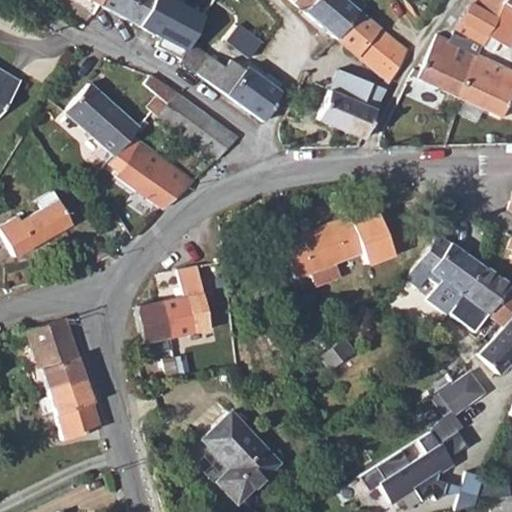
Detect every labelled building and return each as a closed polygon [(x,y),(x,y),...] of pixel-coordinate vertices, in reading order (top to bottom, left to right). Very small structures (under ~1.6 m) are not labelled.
[(100,0),(98,4),(136,24),(148,0),(100,0)] [(167,0),(148,0),(136,24),(183,49),(187,41),(204,9),(210,0),(196,0),(189,11),(167,0)] [(342,0),(288,0),(331,37),(354,10),(353,9),(360,2),(357,0),(347,0),(345,2),(342,0)] [(468,0),(465,4),(456,20),(483,34),(501,4),(503,0),(468,0)] [(511,0),(503,0),(501,4),(511,9),(511,0)] [(483,34),(478,45),(491,51),(496,42),(506,46),(511,36),(511,9),(501,4),(483,34)] [(354,10),(331,37),(385,82),(401,51),(354,10)] [(456,20),(450,31),(478,45),(483,34),(456,20)] [(238,21),(225,39),(248,56),(261,38),(238,21)] [(410,68),(406,76),(456,99),(474,53),(434,34),(417,71),(410,68)] [(179,57),(177,60),(259,121),(274,89),(274,87),(260,78),(242,65),(240,68),(236,65),(227,59),(220,66),(187,41),(183,49),(179,57)] [(474,53),(456,99),(498,117),(511,85),(511,70),(497,63),(474,53)] [(0,70),(0,117),(20,82),(0,70)] [(147,72),(140,82),(152,94),(166,104),(175,92),(147,72)] [(265,72),(260,78),(274,87),(277,82),(265,72)] [(313,118),(360,137),(373,107),(381,90),(353,77),(344,96),(325,89),(313,118)] [(63,110),(111,155),(129,134),(136,126),(87,82),(63,110)] [(166,104),(159,114),(161,115),(186,134),(206,114),(175,92),(166,104)] [(152,94),(145,108),(159,117),(161,115),(159,114),(166,104),(152,94)] [(161,115),(159,117),(209,155),(212,157),(235,135),(206,114),(186,134),(161,115)] [(113,174),(159,208),(181,187),(130,151),(113,174)] [(511,184),(503,208),(511,211),(511,184)] [(14,216),(0,224),(0,234),(13,256),(70,223),(55,200),(17,221),(14,216)] [(343,215),(275,240),(290,278),(307,272),(313,285),(335,277),(330,263),(357,253),(343,215)] [(435,233),(399,278),(411,289),(422,278),(431,285),(421,299),(442,314),(443,312),(456,295),(479,264),(435,233)] [(133,304),(131,312),(139,342),(204,328),(193,263),(173,267),(178,294),(133,304)] [(479,264),(456,295),(443,312),(469,331),(482,314),(498,326),(511,309),(511,295),(503,287),(506,285),(479,264)] [(309,291),(296,297),(308,326),(321,321),(309,291)] [(489,337),(472,354),(495,375),(511,357),(511,309),(498,326),(489,337)] [(61,316),(41,323),(46,338),(43,339),(51,361),(74,353),(61,316)] [(41,323),(23,330),(35,368),(42,390),(81,377),(74,353),(51,361),(43,339),(46,338),(41,323)] [(335,345),(316,358),(329,373),(346,359),(335,345)] [(445,351),(424,367),(433,380),(454,363),(445,351)] [(158,358),(164,383),(175,381),(170,356),(158,358)] [(27,370),(19,373),(22,382),(32,378),(27,370)] [(435,394),(436,396),(448,412),(450,414),(479,392),(473,381),(471,382),(466,374),(464,373),(435,394)] [(81,377),(42,390),(58,441),(96,426),(94,416),(81,377)] [(448,412),(436,396),(430,400),(442,417),(448,412)] [(226,409),(198,435),(225,467),(213,479),(231,499),(273,460),(226,409)] [(443,418),(426,431),(434,442),(452,430),(458,427),(450,414),(448,412),(442,417),(443,418)] [(462,445),(452,430),(434,442),(426,431),(413,439),(421,452),(405,462),(397,449),(355,476),(363,489),(374,483),(386,502),(408,488),(416,500),(426,494),(430,500),(438,494),(441,484),(431,482),(433,473),(445,463),(442,457),(462,445)] [(468,505),(475,476),(459,472),(454,487),(452,494),(448,510),(468,505)] [(454,487),(441,484),(438,494),(452,494),(454,487)] [(511,511),(511,493),(485,498),(486,511),(511,511)]
